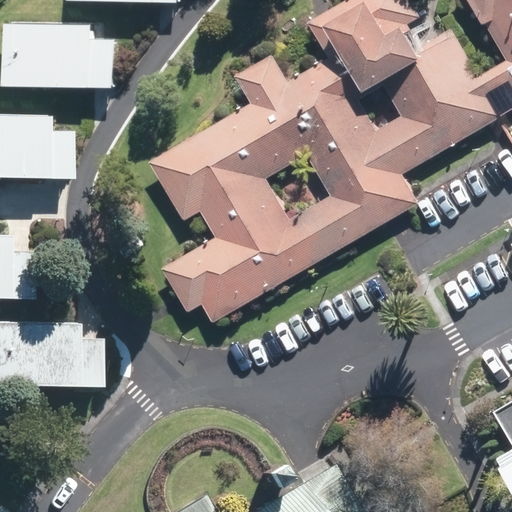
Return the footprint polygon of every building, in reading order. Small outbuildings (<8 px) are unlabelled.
[(123,27),(13,25),(12,82),(122,84),(123,27)] [(69,114),(0,112),(0,169),(68,170),(69,114)] [(34,237),(0,234),(0,304),(27,307),(34,237)] [(3,337),(4,390),(93,387),(92,335),(3,337)] [(511,448),(493,459),(511,491),(511,397),(490,410),(511,448)] [(340,511),(314,468),(237,511),(219,511),(206,489),(166,511),(340,511)]
